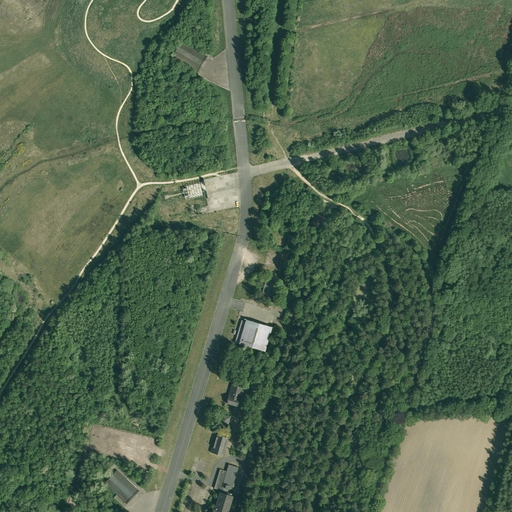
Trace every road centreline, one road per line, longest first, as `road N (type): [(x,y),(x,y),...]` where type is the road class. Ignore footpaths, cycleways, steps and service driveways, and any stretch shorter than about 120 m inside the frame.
road 1 (track): [(310,511),(385,329),(390,288),(381,250),(360,219),(304,183),(279,150),(269,116),(278,34)]
road 2 (unclassified): [(366,511),(509,108)]
road 3 (unclassified): [(244,173),(509,108)]
road 4 (track): [(426,0),(278,34)]
